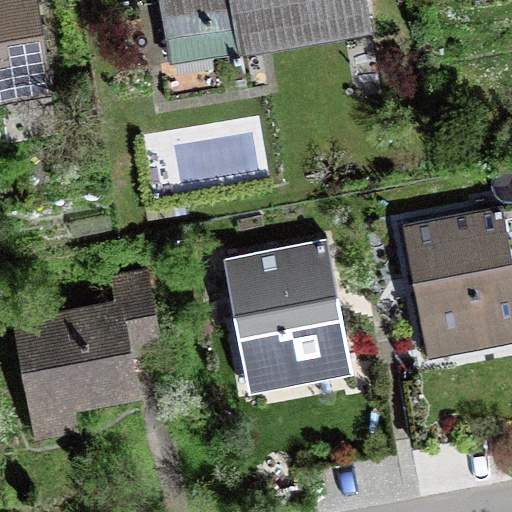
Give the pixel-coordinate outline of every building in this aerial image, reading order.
[(0,0),(0,97),(54,88),(38,0),(0,0)] [(367,0),(159,0),(168,58),(372,25),(367,0)] [(511,336),(511,249),(503,200),(403,218),(428,353),(473,344),(511,336)] [(327,232),(223,252),(249,389),(296,380),(352,369),(327,232)] [(109,270),(113,295),(13,311),(33,436),(78,428),(74,405),(81,404),(141,394),(135,354),(164,350),(149,263),(109,270)]
